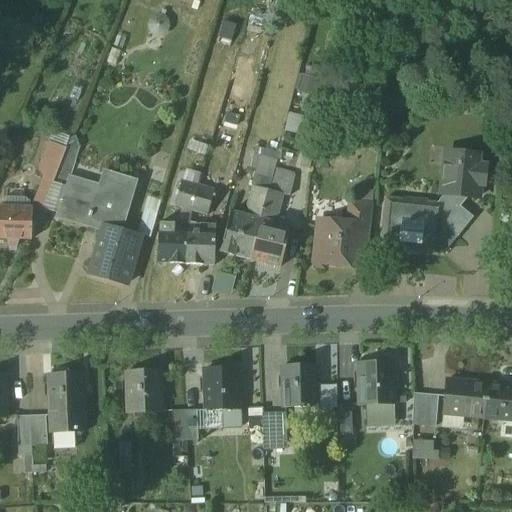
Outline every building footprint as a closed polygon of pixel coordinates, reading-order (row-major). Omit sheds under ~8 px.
[(165,33),(165,15),(147,15),(146,33),(165,33)] [(66,149),(49,143),(39,168),(44,178),(53,182),(62,159),(66,149)] [(314,149),(304,147),(299,166),(309,169),(314,149)] [(275,159),(247,152),(243,167),(256,170),(251,187),(266,191),(273,167),(275,159)] [(478,156),(459,154),(458,165),(445,164),(442,195),(444,195),(460,207),(468,197),(478,198),(479,184),(483,185),(485,168),(477,167),(478,156)] [(76,164),(62,159),(53,182),(67,186),(68,183),(70,183),(76,164)] [(296,173),(273,167),(266,191),(283,196),(289,197),(296,173)] [(137,183),(113,176),(107,194),(70,183),(68,183),(67,186),(56,221),(101,235),(103,228),(122,234),(137,183)] [(198,186),(183,182),(176,207),(191,211),(198,186)] [(213,190),(198,186),(191,211),(206,216),(213,190)] [(266,191),(251,187),(246,209),(251,220),(258,222),(266,191)] [(283,196),(266,191),(258,222),(268,224),(277,217),(283,196)] [(460,207),(444,195),(438,204),(443,209),(442,225),(458,238),(459,237),(458,237),(473,218),(460,207)] [(438,204),(428,203),(428,201),(401,198),(400,200),(386,199),(382,235),(380,235),(378,252),(393,254),(393,252),(398,252),(398,254),(409,256),(409,254),(438,257),(439,255),(443,255),(458,238),(442,225),(443,209),(438,204)] [(373,205),(349,203),(347,222),(357,223),(356,240),(369,241),(373,205)] [(159,208),(146,204),(137,234),(151,238),(159,208)] [(32,209),(0,207),(0,239),(7,240),(9,248),(16,248),(19,240),(31,241),(32,209)] [(251,220),(230,214),(219,255),(247,263),(258,222),(251,220)] [(347,222),(341,221),(340,223),(318,221),(314,263),(318,268),(323,268),(327,265),(353,268),(356,240),(357,223),(347,222)] [(268,224),(258,222),(247,263),(277,271),(288,230),(268,224)] [(173,225),(159,225),(157,264),(186,266),(188,231),(172,230),(173,225)] [(215,228),(198,227),(198,231),(188,231),(186,266),(213,267),(215,228)] [(122,234),(103,228),(101,235),(89,275),(126,287),(140,239),(122,234)] [(392,363),(358,365),(360,406),(394,405),(392,363)] [(316,366),(282,367),(283,409),(317,408),(316,366)] [(238,369),(204,370),(205,412),(239,411),(238,369)] [(160,372),(126,373),(128,415),(162,413),(160,372)] [(82,375),(48,376),(50,417),(51,417),(52,446),(53,446),(54,449),(75,448),(75,445),(77,445),(76,433),(84,433),(83,416),(84,416),(82,375)] [(487,385),(446,381),(443,415),(484,419),(487,385)] [(511,387),(487,385),(484,419),(511,421),(511,387)] [(438,397),(414,394),(412,425),(436,428),(438,397)] [(351,405),(339,406),(340,436),(353,436),(351,405)] [(278,408),(262,409),(263,439),(279,438),(278,408)] [(197,411),(185,412),(187,442),(199,441),(197,411)] [(185,412),(171,412),(173,442),(174,469),(188,469),(187,442),(185,412)] [(46,416),(29,417),(31,447),(47,446),(46,416)] [(29,417),(17,418),(19,457),(32,456),(31,447),(29,417)] [(433,443),(412,442),(412,458),(438,459),(438,452),(432,452),(433,443)]
